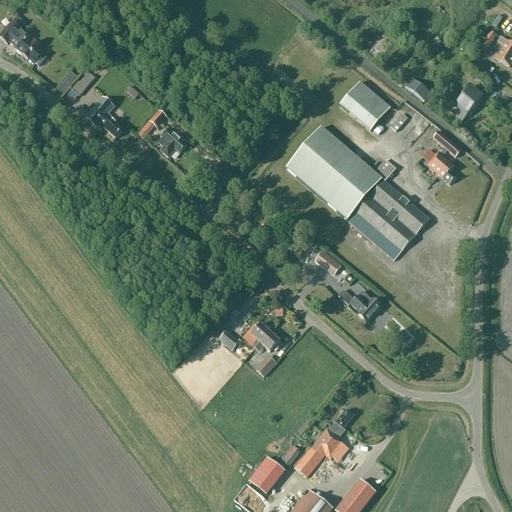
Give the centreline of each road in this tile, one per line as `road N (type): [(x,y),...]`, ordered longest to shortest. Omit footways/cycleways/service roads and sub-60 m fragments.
road 1 (unclassified): [(476,398),(404,393),(380,378),(0,63)]
road 2 (unclassified): [(476,398),(479,253),(511,165)]
